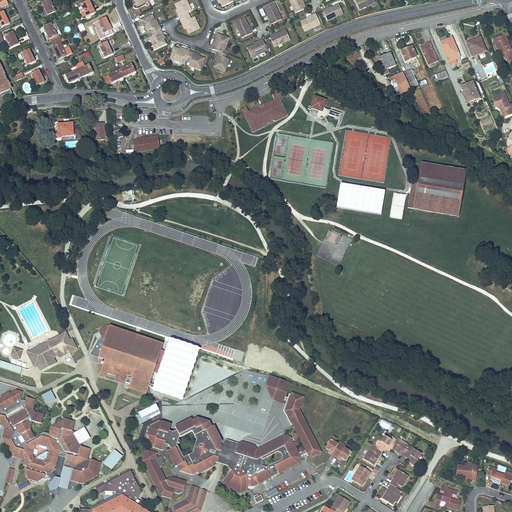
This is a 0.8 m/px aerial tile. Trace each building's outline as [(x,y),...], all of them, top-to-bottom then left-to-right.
[(42,4),(45,11),(47,10),(49,15),(55,12),(53,8),(51,4),(49,0),(42,4)] [(186,0),(181,0),(174,3),(177,9),(182,19),(189,15),(187,12),(191,10),(186,0)] [(303,5),(301,0),(300,0),(288,0),(295,13),(306,8),(305,4),(303,5)] [(355,0),(359,10),(373,3),(371,0),(355,0)] [(89,1),(77,6),(82,17),(86,16),(87,16),(93,14),(90,8),(92,8),(89,1)] [(265,8),(269,16),(271,20),(270,20),(271,24),(282,19),(275,3),(265,8)] [(327,10),(326,9),(322,10),(327,22),(343,14),(339,5),(331,8),(327,10)] [(0,13),(0,25),(1,28),(9,24),(4,12),(0,13)] [(149,29),(151,33),(159,30),(154,20),(151,14),(141,19),(146,31),(149,29)] [(313,16),(308,19),(300,22),(305,32),(320,25),(315,14),(312,15),(313,16)] [(189,15),(182,19),(186,28),(188,34),(200,29),(194,17),(191,18),(189,15)] [(100,27),(103,34),(111,30),(105,18),(98,21),(98,22),(94,24),(96,29),(100,27)] [(244,18),(241,19),(249,35),(252,33),(251,29),(250,29),(248,25),(244,18)] [(249,35),(241,19),(235,22),(242,38),(249,35)] [(43,28),(46,35),(48,35),(50,39),(52,44),(60,40),(59,35),(56,36),(51,24),(43,28)] [(159,30),(151,33),(153,36),(149,38),(155,49),(165,44),(163,39),(159,30)] [(273,36),(273,35),(269,36),(274,47),(275,48),(291,40),(286,30),(278,33),(273,36)] [(13,32),(5,36),(10,48),(18,45),(13,32)] [(214,39),(211,49),(217,51),(219,52),(221,48),(225,50),(229,39),(218,34),(216,40),(214,39)] [(493,46),(495,51),(499,49),(501,54),(502,54),(503,57),(506,56),(508,61),(511,59),(511,52),(505,35),(493,40),(495,45),(493,46)] [(446,36),(438,39),(450,66),(457,63),(456,59),(460,57),(451,38),(447,39),(446,36)] [(471,42),(471,40),(466,42),(472,56),(486,51),(480,37),(476,38),(477,40),(471,42)] [(60,40),(52,44),(54,48),(53,49),(56,56),(57,56),(60,60),(62,59),(65,58),(66,57),(66,56),(62,49),(60,45),(62,45),(62,44),(65,42),(63,38),(60,40)] [(255,44),(253,45),(258,55),(268,51),(262,39),(259,41),(259,42),(255,44)] [(107,43),(99,46),(104,58),(112,55),(107,43)] [(258,55),(253,45),(247,47),(252,58),(258,55)] [(426,47),(425,45),(420,47),(429,67),(433,66),(432,63),(434,62),(437,61),(430,45),(426,47)] [(412,46),(401,51),(406,62),(417,57),(412,46)] [(189,53),(179,49),(174,47),(169,59),(181,63),(183,60),(186,61),(189,53)] [(29,50),(21,54),(27,65),(34,62),(29,50)] [(213,67),(225,71),(229,60),(225,59),(227,55),(219,52),(217,51),(214,61),(216,61),(213,67)] [(189,53),(186,61),(189,62),(188,66),(200,70),(205,59),(198,56),(189,53)] [(390,53),(380,57),(384,65),(381,66),(384,74),(389,73),(388,69),(395,66),(390,53)] [(121,55),(114,58),(117,64),(124,61),(121,55)] [(78,70),(77,70),(80,77),(80,78),(87,75),(87,74),(92,72),(88,65),(85,67),(78,70)] [(131,65),(120,70),(122,77),(123,78),(130,75),(129,73),(134,71),(131,65)] [(0,95),(1,95),(2,97),(7,95),(8,96),(13,94),(7,82),(8,82),(5,75),(4,76),(0,66),(0,95)] [(411,69),(403,73),(409,88),(418,84),(411,69)] [(76,80),(75,79),(80,77),(77,70),(65,76),(69,84),(76,80)] [(119,80),(118,78),(122,77),(120,70),(108,75),(111,83),(119,80)] [(38,71),(31,74),(36,86),(43,82),(38,71)] [(446,71),(436,75),(438,81),(448,76),(446,71)] [(403,72),(393,76),(398,87),(401,94),(410,90),(409,88),(403,73),(403,72)] [(21,73),(12,77),(14,82),(23,78),(21,73)] [(398,87),(393,76),(390,78),(394,89),(398,87)] [(461,86),(463,92),(464,92),(469,103),(480,98),(473,81),(461,86)] [(246,107),(241,110),(253,133),(265,127),(266,124),(267,121),(270,119),(273,120),(276,121),(288,116),(277,93),(272,95),(274,100),(264,105),(265,107),(260,109),(259,107),(249,112),(246,107)] [(511,113),(509,107),(504,93),(493,97),(496,106),(498,106),(503,117),(511,113)] [(311,108),(318,110),(316,116),(321,119),(324,117),(328,115),(329,110),(323,107),(325,100),(314,96),(311,106),(310,106),(309,106),(308,106),(308,107),(308,108),(308,109),(309,109),(310,109),(311,108)] [(338,118),(340,113),(329,110),(328,115),(338,118)] [(56,134),(56,135),(56,136),(57,137),(57,138),(58,138),(59,138),(60,137),(61,136),(73,135),(72,123),(57,125),(58,133),(57,134),(56,134)] [(103,123),(94,124),(96,140),(105,139),(103,123)] [(120,129),(113,132),(116,139),(123,136),(120,129)] [(157,136),(132,140),(134,153),(159,149),(157,136)] [(411,188),(408,206),(459,214),(466,169),(423,163),(420,182),(414,181),(413,188),(411,188)] [(340,184),(336,208),(382,215),(385,191),(340,184)] [(134,201),(132,192),(123,193),(124,203),(134,201)] [(394,192),(389,217),(402,219),(406,194),(394,192)] [(330,231),(326,239),(337,245),(341,237),(330,231)] [(102,333),(100,334),(103,340),(104,341),(99,358),(105,360),(99,375),(106,377),(107,374),(116,376),(114,380),(118,381),(120,380),(122,381),(123,383),(126,384),(126,383),(129,384),(128,388),(146,394),(153,372),(161,349),(163,345),(109,327),(108,326),(101,330),(102,333)] [(59,335),(26,352),(35,368),(38,366),(41,371),(56,363),(54,358),(58,356),(60,357),(77,349),(72,339),(70,340),(66,331),(59,335)] [(11,356),(15,358),(16,353),(21,354),(23,350),(14,347),(11,356)] [(161,349),(153,372),(158,374),(166,351),(161,349)] [(0,360),(0,366),(20,373),(22,368),(11,364),(0,360)] [(269,375),(266,385),(273,401),(283,404),(285,400),(286,397),(291,383),(269,375)] [(35,447),(34,437),(30,429),(32,421),(41,423),(43,414),(35,412),(33,409),(35,400),(26,398),(25,401),(23,400),(22,401),(20,399),(22,392),(15,390),(10,393),(9,392),(0,396),(1,398),(0,398),(0,424),(2,426),(5,430),(2,438),(11,440),(15,448),(13,457),(16,457),(18,456),(19,454),(23,455),(22,459),(32,455),(35,447)] [(52,390),(42,395),(47,404),(56,399),(52,390)] [(236,492),(240,493),(246,490),(246,486),(254,486),(298,464),(300,457),(308,453),(310,458),(320,452),(314,439),(300,411),(298,412),(297,410),(298,408),(299,408),(303,398),(292,394),(291,395),(289,394),(288,398),(286,397),(285,400),(287,401),(284,411),(291,425),(293,424),(306,450),(298,454),(290,438),(284,436),(256,450),(254,446),(242,442),(238,444),(237,447),(235,446),(230,451),(228,457),(219,454),(217,460),(228,464),(228,466),(229,469),(231,470),(222,483),(225,489),(230,490),(231,492),(233,493),(236,492)] [(165,451),(167,451),(175,467),(177,466),(179,471),(192,475),(197,472),(198,474),(214,466),(213,464),(212,463),(217,460),(219,454),(222,447),(220,443),(222,442),(213,426),(212,427),(209,422),(197,418),(192,421),(191,419),(175,427),(177,431),(173,433),(168,431),(170,425),(162,422),(149,429),(146,438),(150,447),(162,450),(161,456),(158,457),(156,457),(157,453),(145,450),(142,460),(160,496),(171,499),(173,492),(173,490),(176,491),(175,493),(178,494),(181,493),(182,491),(183,491),(186,481),(172,477),(165,480),(160,468),(165,451)] [(43,432),(34,437),(35,447),(38,445),(46,447),(48,451),(46,459),(43,461),(34,459),(32,455),(22,459),(28,468),(27,469),(26,469),(25,473),(28,479),(37,482),(44,479),(45,474),(43,474),(44,472),(55,466),(59,452),(70,480),(83,484),(97,477),(101,463),(90,460),(89,462),(85,461),(85,459),(87,460),(90,450),(80,447),(80,449),(74,447),(68,437),(69,431),(72,431),(75,421),(65,419),(51,427),(48,434),(43,432)] [(84,427),(76,431),(83,443),(90,439),(84,427)] [(72,431),(69,431),(68,437),(74,447),(80,449),(80,447),(81,443),(78,442),(74,436),(75,432),(72,431)] [(325,448),(329,450),(332,452),(331,454),(338,458),(339,456),(342,458),(346,461),(351,452),(344,448),(338,444),(335,442),(336,439),(332,436),(325,448)] [(379,440),(375,447),(382,451),(384,448),(386,445),(388,446),(386,449),(389,451),(391,448),(396,440),(393,438),(391,440),(385,436),(381,442),(379,440)] [(11,440),(2,438),(13,457),(15,448),(11,440)] [(396,440),(391,448),(400,453),(401,450),(404,452),(402,455),(405,457),(409,451),(406,448),(408,445),(398,438),(396,440)] [(226,440),(222,442),(220,443),(222,447),(219,454),(228,457),(230,451),(235,446),(237,447),(238,444),(226,440)] [(375,447),(372,445),(364,459),(374,465),(382,451),(375,447)] [(409,451),(405,457),(408,458),(410,455),(412,457),(410,460),(408,462),(416,467),(419,461),(417,460),(421,453),(411,447),(409,451)] [(123,457),(115,450),(104,463),(112,470),(123,457)] [(464,463),(464,466),(473,467),(472,471),(476,472),(477,465),(464,463)] [(456,476),(464,477),(471,478),(471,479),(475,480),(476,472),(472,471),(473,467),(464,466),(457,465),(456,476)] [(360,466),(352,479),(362,486),(370,472),(360,466)] [(489,479),(492,481),(492,480),(500,483),(508,486),(511,477),(496,471),(497,469),(489,466),(486,473),(490,474),(489,479)] [(9,468),(5,483),(10,484),(14,470),(9,468)] [(392,481),(390,484),(391,484),(396,488),(398,485),(402,487),(408,476),(398,470),(393,478),(396,480),(395,483),(392,481)] [(131,472),(102,487),(105,493),(117,492),(116,495),(115,496),(116,498),(122,495),(134,503),(142,493),(131,472)] [(390,492),(387,490),(382,498),(393,505),(395,501),(399,494),(401,491),(396,488),(391,484),(389,488),(392,490),(390,492)] [(187,500),(173,507),(175,511),(180,511),(193,506),(198,489),(191,486),(187,500)] [(105,493),(102,487),(96,490),(100,496),(105,493)] [(276,488),(265,493),(268,498),(278,493),(276,488)] [(440,501),(446,503),(449,503),(448,505),(448,507),(458,510),(460,501),(455,500),(455,501),(450,500),(450,498),(451,494),(456,495),(457,491),(443,488),(442,492),(443,492),(440,501)] [(169,511),(168,510),(165,511),(198,511),(200,511),(208,491),(203,489),(197,508),(189,511),(169,511)] [(147,511),(141,507),(137,505),(134,503),(122,495),(116,498),(93,510),(92,510),(92,511),(147,511)] [(255,496),(254,497),(254,498),(257,503),(264,500),(261,495),(259,496),(258,495),(255,496)] [(92,507),(92,508),(93,510),(116,498),(115,496),(92,507)] [(339,496),(333,506),(337,509),(335,511),(341,511),(343,509),(345,511),(350,502),(339,496)]
